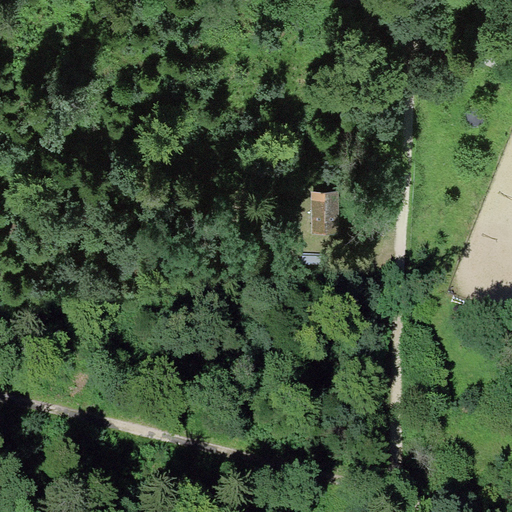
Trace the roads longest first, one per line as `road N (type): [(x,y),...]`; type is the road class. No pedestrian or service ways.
road 1 (track): [(401,489),(400,241),(415,33)]
road 2 (track): [(0,394),(401,489)]
road 3 (track): [(328,0),(511,69)]
